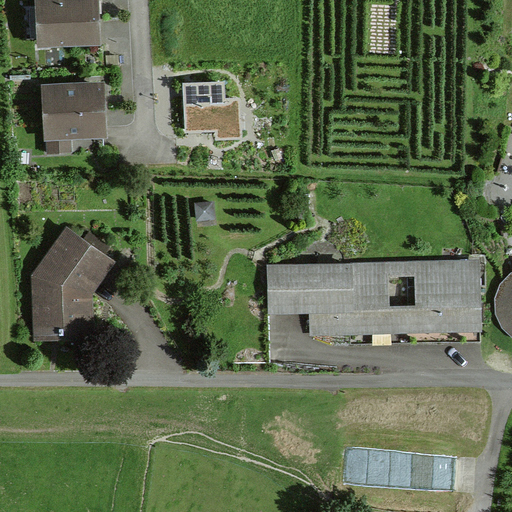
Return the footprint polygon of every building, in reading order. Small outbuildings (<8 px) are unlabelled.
[(94,0),(38,0),(34,0),(38,47),(98,41),(94,0)] [(243,98),(225,98),(224,81),(186,83),(188,131),(244,129),(243,98)] [(102,85),(42,90),(46,136),(106,131),(102,85)] [(98,290),(109,244),(55,231),(44,274),(30,328),(85,341),(98,290)] [(479,259),(267,264),(270,364),(481,358),(479,259)] [(511,276),(506,282),(501,293),(499,308),(501,318),(507,329),(511,334),(511,276)]
